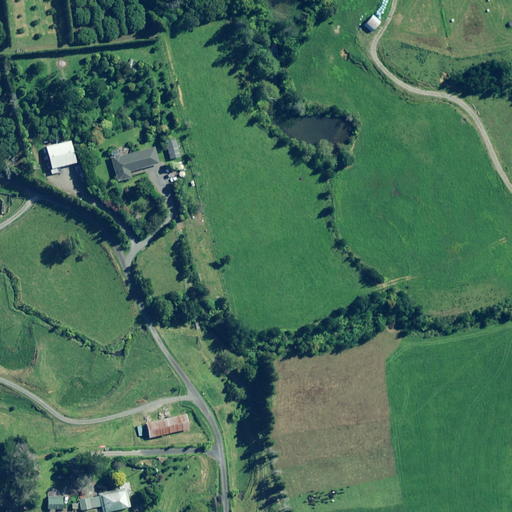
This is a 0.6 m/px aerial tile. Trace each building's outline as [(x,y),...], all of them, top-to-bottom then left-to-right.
[(57,0),(14,0),(18,32),(60,28),(57,0)] [(378,24),(371,17),(364,25),(371,32),(378,24)] [(177,138),(166,141),(171,156),(181,153),(177,138)] [(160,163),(156,147),(121,156),(121,155),(110,158),(117,181),(133,177),(132,171),(160,163)] [(190,429),(187,414),(147,423),(150,438),(190,429)] [(129,483),(118,485),(119,490),(109,492),(108,487),(98,489),(99,496),(80,500),(82,510),(102,506),(102,511),(107,511),(130,507),(127,496),(132,495),(129,483)] [(58,492),(58,488),(51,488),(51,491),(48,491),(48,509),(62,510),(63,492),(58,492)]
